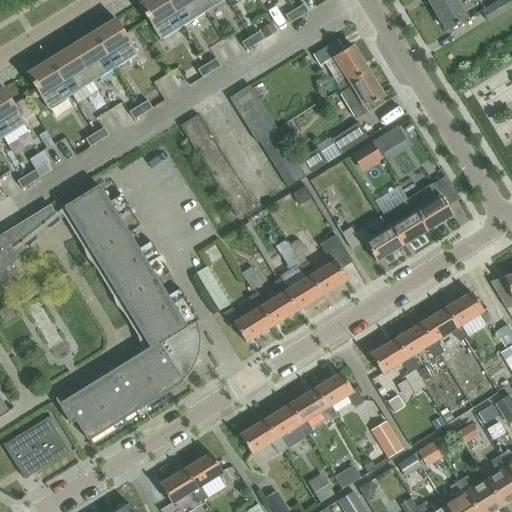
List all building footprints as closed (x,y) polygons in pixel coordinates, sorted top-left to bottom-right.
[(165,0),(146,0),(138,5),(160,41),(182,27),(165,0)] [(195,0),(165,0),(182,27),(204,13),(195,0)] [(195,0),(204,13),(225,0),(195,0)] [(427,0),(427,1),(447,33),(467,20),(456,3),(460,0),(427,0)] [(487,23),(511,7),(511,6),(507,0),(499,0),(480,11),(487,23)] [(303,5),(294,11),(298,18),(308,13),(303,5)] [(294,11),(284,16),(289,24),(298,18),(294,11)] [(115,20),(92,34),(114,69),(137,55),(115,20)] [(259,32),(250,38),(255,46),(264,40),(259,32)] [(92,34),(70,47),(92,83),(114,69),(92,34)] [(250,38),(241,43),(246,51),(255,46),(250,38)] [(348,85),(368,72),(352,47),(344,52),(337,42),(313,57),(319,67),(324,64),(337,85),(334,88),(340,96),(350,90),(348,85)] [(70,47),(48,61),(70,96),(92,83),(70,47)] [(215,59),(206,65),(211,73),(220,67),(215,59)] [(48,61),(26,75),(47,110),(70,96),(48,61)] [(206,65),(197,70),(202,78),(211,73),(206,65)] [(350,90),(340,96),(356,122),(367,115),(364,111),(384,98),(368,72),(348,85),(350,90)] [(3,89),(0,90),(0,135),(2,138),(25,124),(3,89)] [(255,145),(257,144),(276,133),(249,89),(228,101),(255,145)] [(147,101),(138,107),(142,115),(152,109),(147,101)] [(138,107),(128,113),(133,120),(142,115),(138,107)] [(236,222),(254,210),(197,117),(179,129),(236,222)] [(365,136),(358,126),(331,143),(340,157),(368,140),(365,136)] [(103,128),(94,134),(99,142),(108,136),(103,128)] [(296,165),(295,165),(276,133),(257,144),(286,191),(304,180),(302,176),(296,165)] [(94,134),(84,140),(89,147),(99,142),(94,134)] [(59,155),(71,150),(65,136),(52,142),(59,155)] [(327,166),(318,151),(301,161),(310,176),(327,166)] [(35,171),(25,176),(30,184),(39,178),(35,171)] [(25,176),(16,182),(21,190),(30,184),(25,176)] [(447,208),(458,201),(444,178),(402,203),(404,205),(410,215),(414,213),(426,233),(453,216),(447,208)] [(196,322),(198,321),(179,289),(166,297),(146,265),(159,257),(150,242),(137,250),(117,218),(130,210),(121,196),(108,203),(98,186),(63,207),(151,349),(59,405),(55,399),(54,399),(70,425),(75,422),(87,441),(101,432),(104,437),(124,425),(121,420),(148,403),(151,408),(171,396),(168,391),(182,382),(182,381),(184,379),(187,376),(189,372),(191,370),(192,367),(194,364),(196,360),(197,356),(197,354),(198,351),(199,347),(199,342),(199,337),(198,335),(198,330),(196,322)] [(335,188),(324,193),(331,208),(342,203),(335,188)] [(401,249),(426,233),(414,213),(410,215),(404,205),(379,220),(385,230),(388,228),(401,249)] [(55,214),(50,207),(49,206),(1,236),(1,235),(0,235),(0,267),(2,267),(4,267),(7,265),(8,264),(10,262),(12,261),(14,259),(15,258),(55,214)] [(351,229),(342,235),(352,252),(360,248),(365,246),(376,264),(401,249),(388,228),(385,230),(370,240),(363,230),(354,235),(351,229)] [(342,270),(351,264),(354,262),(337,235),(321,245),(332,263),(317,273),(305,260),(307,253),(300,241),(296,241),(288,245),(302,267),(300,269),(307,279),(310,277),(322,296),(348,280),(342,270)] [(290,272),(299,266),(289,249),(280,255),(290,272)] [(240,274),(251,291),(262,284),(251,267),(240,274)] [(218,312),(229,306),(206,268),(195,274),(218,312)] [(297,312),(322,296),(310,277),(307,279),(292,288),(283,279),(274,284),(281,295),(285,293),(297,312)] [(272,327),(297,312),(285,293),(281,295),(267,304),(258,294),(250,300),(256,311),(260,308),(272,327)] [(459,329),(462,327),(479,317),(486,327),(495,322),(488,311),(486,312),(474,294),(447,310),(459,329)] [(247,343),(272,327),(260,308),(256,311),(242,319),(233,310),(224,315),(232,326),(235,324),(247,343)] [(469,338),(462,327),(459,329),(447,310),(423,324),(435,344),(437,342),(454,332),(461,343),(469,338)] [(435,344),(429,334),(423,324),(397,340),(404,351),(409,360),(412,357),(427,349),(435,358),(444,353),(437,342),(435,344)] [(409,360),(404,351),(397,340),(371,356),(384,375),(403,363),(411,375),(405,378),(416,395),(426,389),(415,371),(419,369),(412,357),(409,360)] [(511,347),(503,354),(511,367),(511,347)] [(327,409),(331,407),(347,396),(355,408),(364,403),(356,390),(353,393),(342,374),(317,390),(327,409)] [(339,418),(331,407),(327,409),(317,390),(291,406),(303,425),(306,422),(322,412),(330,423),(339,418)] [(497,405),(509,426),(511,423),(511,399),(510,397),(497,405)] [(0,417),(13,410),(13,408),(6,412),(0,401),(0,417)] [(312,433),(306,422),(303,425),(291,406),(266,421),(278,440),(281,438),(287,448),(312,433)] [(495,443),(507,435),(499,422),(502,420),(493,407),(477,417),(495,443)] [(25,481),(69,453),(47,419),(4,447),(25,481)] [(287,448),(281,438),(278,440),(266,421),(240,438),(252,456),(272,444),(279,454),(288,449),(287,448)] [(390,459),(404,450),(386,423),(373,431),(390,459)] [(466,448),(482,438),(475,428),(459,438),(466,448)] [(419,457),(432,484),(447,477),(434,450),(419,457)] [(501,457),(511,474),(511,455),(509,452),(501,457)] [(196,491),(201,488),(217,478),(225,488),(234,483),(226,472),(223,474),(211,455),(185,471),(196,491)] [(504,507),(511,502),(511,474),(501,457),(493,462),(498,475),(487,482),(504,507)] [(398,469),(414,497),(431,487),(415,459),(398,469)] [(208,498),(201,488),(196,491),(185,471),(160,486),(172,506),(192,493),(200,504),(208,498)] [(307,483),(320,504),(334,495),(321,474),(307,483)] [(496,511),(504,507),(487,482),(477,488),(468,478),(459,483),(477,511),(496,511)] [(448,511),(477,511),(459,483),(451,488),(457,501),(446,507),(448,511)] [(287,511),(275,492),(264,499),(271,511),(287,511)] [(365,511),(354,494),(339,503),(344,511),(365,511)] [(420,511),(418,509),(413,500),(402,507),(405,511),(420,511)]
